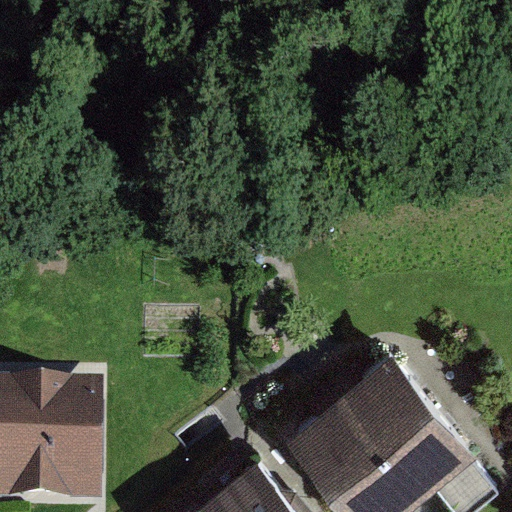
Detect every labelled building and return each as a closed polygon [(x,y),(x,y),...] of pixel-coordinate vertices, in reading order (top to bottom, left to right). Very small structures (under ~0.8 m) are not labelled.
[(68,256),(43,254),(42,273),(67,274),(68,256)] [(393,511),(478,441),(392,340),(287,428),(357,511),(393,511)] [(104,382),(0,381),(0,501),(103,502),(104,382)] [(257,449),(209,488),(228,511),(312,511),(315,503),(295,481),(284,482),(257,449)] [(228,511),(209,488),(180,511),(228,511)]
